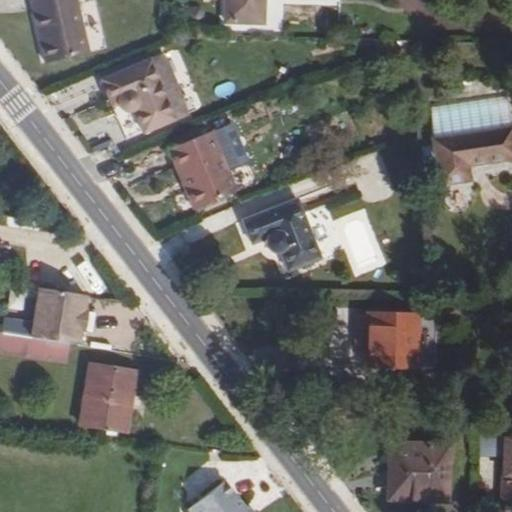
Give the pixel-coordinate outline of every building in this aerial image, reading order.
[(40,11),(37,0),(31,0),(35,12),(40,11)] [(37,0),(40,11),(35,12),(47,63),(90,53),(76,0),(37,0)] [(229,0),(229,26),(267,28),(268,0),(316,0),(323,0),(229,0)] [(136,113),(145,134),(176,121),(151,61),(104,82),(113,106),(118,105),(120,108),(124,110),(128,112),(132,113),(136,113)] [(511,158),(511,146),(510,130),(431,141),(438,185),(468,181),(466,165),(511,158)] [(194,185),(189,187),(198,208),(241,191),(234,174),(236,167),(233,159),(227,157),(216,131),(172,148),(182,172),(188,169),(194,185)] [(182,172),(189,187),(194,185),(188,169),(182,172)] [(287,272),(320,260),(296,200),(241,222),(250,245),(265,239),(266,244),(267,248),(269,251),(273,253),(276,254),(279,255),(287,272)] [(355,277),(387,265),(365,207),(332,220),(328,209),(316,214),(329,249),(342,244),(355,277)] [(95,269),(83,274),(93,296),(105,291),(95,269)] [(82,289),(35,282),(26,336),(53,341),(73,344),(76,328),(78,328),(82,306),(79,306),(82,289)] [(348,363),(357,364),(360,310),(350,309),(348,363)] [(414,312),(360,310),(357,364),(413,366),(414,312)] [(26,336),(3,333),(1,350),(51,357),(53,341),(26,336)] [(92,365),(83,425),(126,431),(135,371),(92,365)] [(511,511),(511,434),(506,434),(503,511),(511,511)] [(391,496),(444,498),(446,442),(393,439),(391,496)] [(206,469),(184,486),(193,498),(215,481),(206,469)] [(248,511),(246,508),(226,480),(189,507),(192,511),(248,511)]
